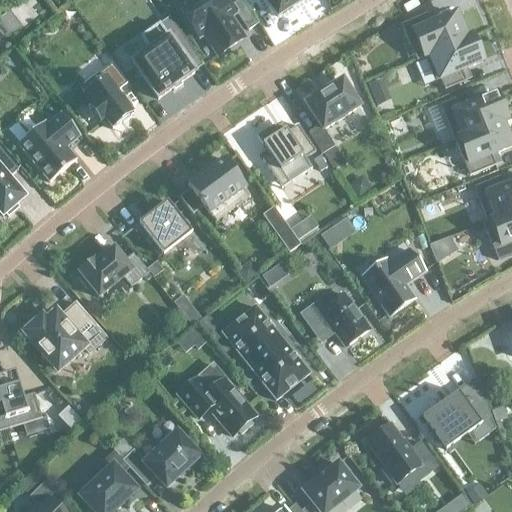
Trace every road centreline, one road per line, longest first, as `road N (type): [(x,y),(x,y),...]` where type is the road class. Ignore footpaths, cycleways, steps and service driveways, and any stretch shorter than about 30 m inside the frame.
road 1 (residential): [(0,272),(117,172),(373,0)]
road 2 (residential): [(207,511),(312,420),(511,285)]
